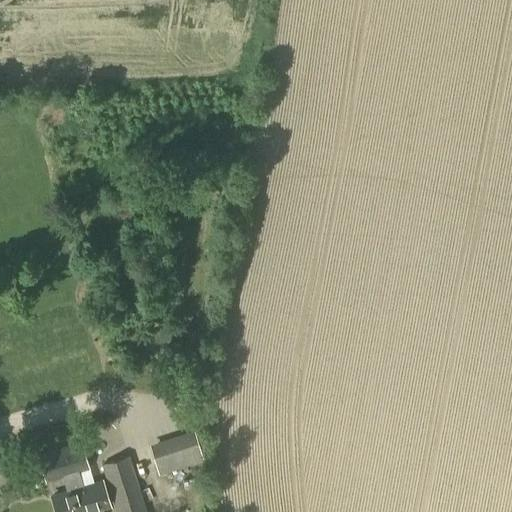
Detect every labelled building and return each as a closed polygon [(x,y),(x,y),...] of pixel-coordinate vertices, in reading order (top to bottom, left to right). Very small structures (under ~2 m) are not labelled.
[(151,354),(175,348),(169,328),(146,334),(151,354)] [(169,429),(156,430),(157,450),(170,449),(169,429)] [(92,482),(88,470),(89,469),(81,441),(36,454),(45,483),(61,478),(66,493),(52,497),(56,511),(102,511),(102,509),(111,507),(102,479),(92,482)] [(167,470),(186,467),(183,451),(164,454),(167,470)] [(115,511),(146,511),(128,456),(100,465),(115,511)]
